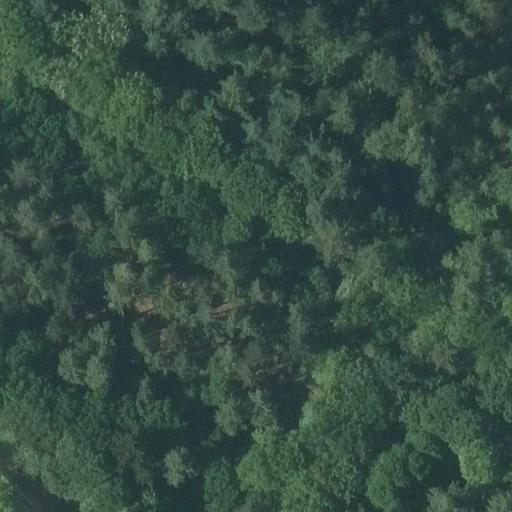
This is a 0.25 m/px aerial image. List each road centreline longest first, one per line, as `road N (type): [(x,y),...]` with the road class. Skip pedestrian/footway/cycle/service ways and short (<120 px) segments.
road 1 (secondary): [(419,336),(0,69)]
road 2 (unclassified): [(419,336),(399,375),(284,511)]
